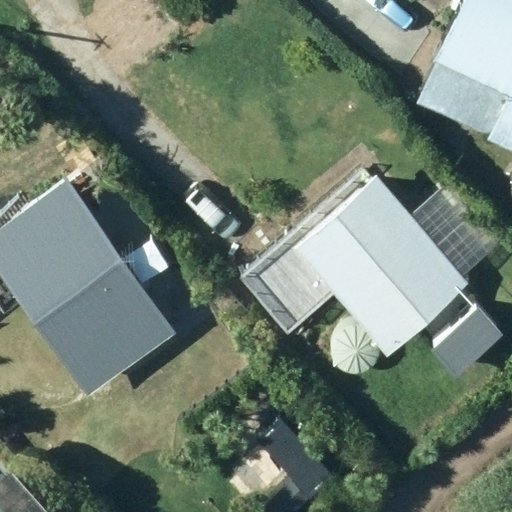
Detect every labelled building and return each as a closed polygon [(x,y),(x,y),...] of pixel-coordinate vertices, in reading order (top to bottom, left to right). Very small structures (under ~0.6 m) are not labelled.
[(511,0),(433,0),(422,21),(433,27),(408,74),(511,128),(511,0)] [(170,306),(58,147),(0,186),(0,248),(83,368),(170,306)] [(355,147),(229,245),(270,298),(321,257),(361,307),(337,326),(364,359),(386,341),(376,329),(461,263),(370,147),(361,154),(355,147)] [(488,310),(452,340),(476,367),(511,337),(488,310)] [(21,511),(0,487),(0,511),(21,511)]
